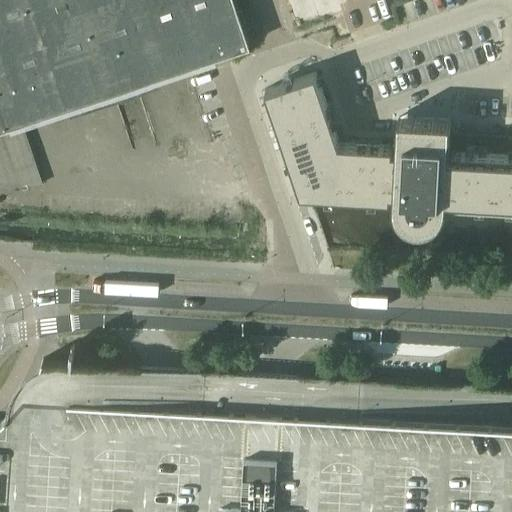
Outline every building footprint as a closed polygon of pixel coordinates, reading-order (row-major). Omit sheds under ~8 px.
[(33,0),(0,0),(0,127),(251,43),(236,0),(161,0),(47,39),(33,0)] [(33,0),(47,39),(161,0),(33,0)] [(317,71),(266,88),(301,193),(311,194),(312,194),(391,198),(391,193),(394,193),(394,201),(394,203),(394,205),(395,207),(396,210),(396,211),(397,213),(399,215),(400,217),(402,219),(404,221),(406,223),(409,224),(411,225),(414,226),(417,227),(419,227),(421,227),(423,227),(425,227),(426,227),(429,226),(431,225),(434,224),(436,222),(438,221),(440,219),(442,217),(444,215),(445,212),(445,211),(446,209),(447,207),(447,206),(447,204),(448,196),(451,196),(451,201),(507,204),(511,204),(511,133),(451,130),(452,119),(426,117),(399,116),(397,145),(340,142),(317,71)] [(406,382),(364,379),(364,391),(363,396),(405,398),(405,393),(406,382)] [(0,421),(0,511),(511,511),(511,424),(281,411),(232,408),(53,398),(30,397),(25,397),(20,403),(14,410),(8,415),(1,421),(0,421)]
